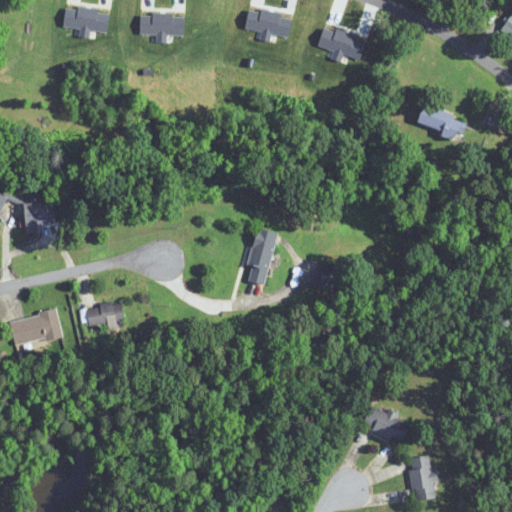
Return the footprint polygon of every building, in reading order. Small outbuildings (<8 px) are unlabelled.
[(511,34),(511,21),(503,22),(503,34),(511,34)] [(418,124),(463,139),(469,121),(424,106),(418,124)] [(56,224),(55,201),(25,203),(28,232),(43,232),(43,225),(56,224)] [(266,285),(280,234),(260,228),(246,280),(266,285)] [(341,289),(341,264),(322,264),(322,289),(341,289)] [(124,320),(121,302),(86,307),(89,326),(124,320)] [(15,346),(63,336),(58,311),(10,321),(15,346)] [(401,443),(411,425),(374,404),(364,423),(401,443)] [(436,497),(431,455),(409,458),(414,500),(436,497)]
